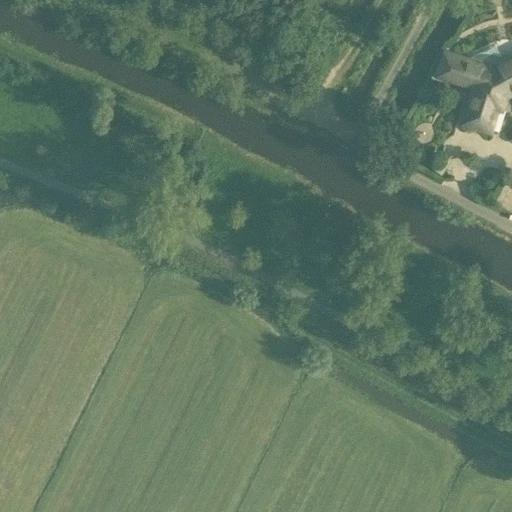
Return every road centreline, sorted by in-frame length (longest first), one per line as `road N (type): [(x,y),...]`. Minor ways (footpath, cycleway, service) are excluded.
road 1 (track): [(511,294),(0,36)]
road 2 (unclassified): [(511,225),(356,140),(437,0)]
